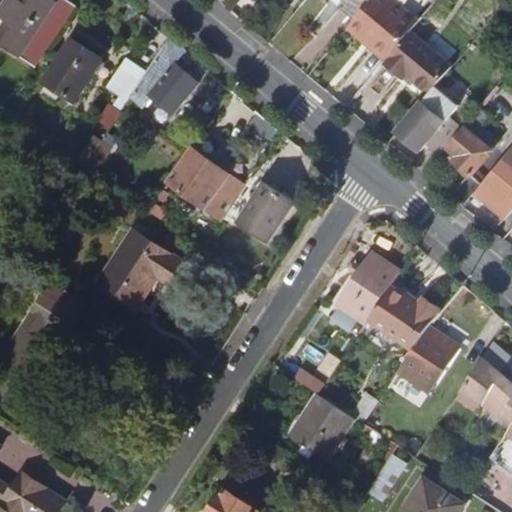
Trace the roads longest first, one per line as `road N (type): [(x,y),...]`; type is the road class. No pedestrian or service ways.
road 1 (residential): [(371,168),(145,511)]
road 2 (residential): [(371,168),(171,0)]
road 3 (residential): [(511,289),(371,168)]
